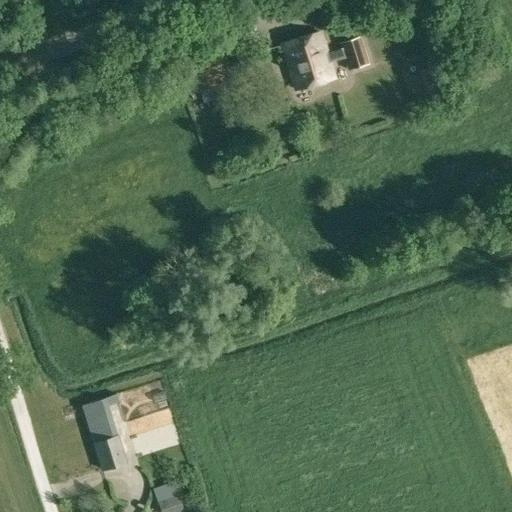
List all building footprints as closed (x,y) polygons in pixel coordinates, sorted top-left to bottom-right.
[(340,45),(325,48),(321,32),(282,44),(296,89),(334,78),(328,57),(344,52),(349,72),(373,64),(363,29),(337,38),(340,45)] [(384,36),(400,79),(419,73),(403,29),(384,36)] [(181,71),(187,90),(227,78),(222,59),(181,71)] [(82,407),(93,442),(115,435),(108,410),(105,400),(82,407)] [(118,415),(134,458),(154,451),(138,408),(118,415)] [(120,434),(115,435),(93,442),(101,471),(129,462),(120,434)] [(171,511),(182,509),(177,495),(155,502),(158,511),(171,511)]
